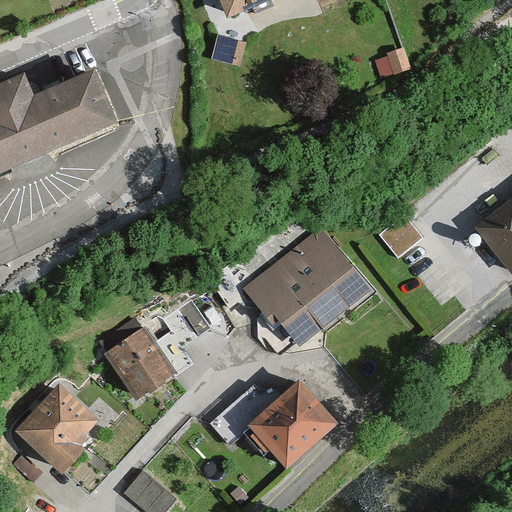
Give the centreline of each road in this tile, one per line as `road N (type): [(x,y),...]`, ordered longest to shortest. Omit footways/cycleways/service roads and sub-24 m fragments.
road 1 (unknown): [(365,416),(310,367),(282,358),(210,398),(103,511)]
road 2 (residential): [(511,287),(433,348),(270,511)]
road 3 (residential): [(0,64),(154,0)]
